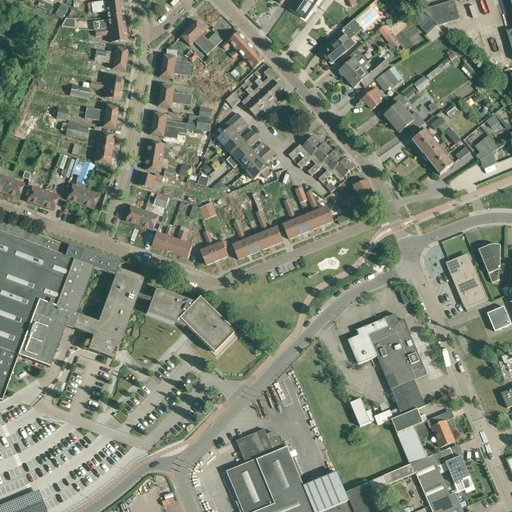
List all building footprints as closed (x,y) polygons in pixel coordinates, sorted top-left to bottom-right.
[(107,0),(109,20),(102,21),(103,31),(98,31),(98,38),(112,37),(113,42),(129,40),(124,0),(107,0)] [(294,0),(289,7),(306,19),(318,0),(294,0)] [(511,30),(507,32),(511,49),(511,0),(503,0),(511,28),(511,30)] [(461,20),(454,1),(423,11),(438,28),(461,20)] [(62,19),(67,10),(60,6),(55,15),(62,19)] [(368,30),(383,16),(375,6),(360,20),(368,30)] [(332,64),(347,52),(355,45),(350,40),(354,36),(355,37),(362,30),(363,31),(363,30),(354,20),(330,41),(334,46),(324,55),(332,64)] [(186,39),(193,46),(208,31),(201,24),(186,39)] [(395,39),(389,32),(383,37),(389,43),(390,43),(395,39)] [(258,70),(267,61),(238,34),(225,47),(232,53),(231,54),(246,68),(250,63),(258,70)] [(395,39),(390,43),(395,50),(400,46),(395,39)] [(129,70),(129,50),(111,49),(111,46),(99,46),(98,62),(113,62),(113,70),(129,70)] [(162,74),(163,108),(177,108),(177,106),(196,106),(196,93),(178,94),(178,76),(191,75),(191,69),(197,68),(197,58),(189,58),(190,63),(181,64),(181,51),(178,51),(178,58),(170,58),(171,73),(162,74)] [(339,72),(346,80),(366,64),(367,63),(357,51),(347,59),(349,63),(339,72)] [(371,69),(366,64),(346,80),(354,89),(361,83),(365,88),(373,81),(372,80),(389,66),(383,59),(371,69)] [(438,66),(439,67),(427,77),(429,80),(441,71),(441,70),(450,63),(447,59),(443,62),(444,62),(438,66)] [(470,65),(465,68),(473,79),(477,76),(470,65)] [(393,67),(390,70),(389,70),(376,81),(385,92),(399,82),(398,82),(402,78),(393,67)] [(263,84),(277,98),(284,92),(276,84),(280,80),(270,69),(264,74),(268,79),(263,84)] [(127,77),(112,74),(108,97),(123,100),(127,77)] [(277,98),(263,84),(259,79),(255,83),(259,88),(254,92),(267,107),(277,98)] [(267,107),(254,92),(250,88),(245,92),(250,96),(242,104),(245,107),(256,118),(267,107)] [(91,100),(93,93),(74,89),(73,96),(91,100)] [(378,100),(382,97),(376,90),(363,100),(372,111),(381,104),(378,100)] [(233,109),(241,101),(234,94),(226,101),(233,109)] [(392,126),(407,113),(401,107),(406,103),(398,94),(391,103),(395,108),(385,117),(392,126)] [(453,105),(445,111),(449,117),(457,111),(453,105)] [(89,108),(88,119),(102,121),(98,163),(115,165),(121,107),(106,106),(106,110),(89,108)] [(61,112),(59,119),(69,122),(71,115),(61,112)] [(157,138),(151,188),(157,189),(158,186),(163,186),(169,139),(189,141),(190,137),(199,138),(200,132),(213,133),(215,123),(200,122),(199,130),(188,129),(190,116),(172,113),(172,116),(161,114),(158,138),(157,138)] [(407,113),(392,126),(400,134),(410,125),(416,131),(425,124),(415,113),(411,117),(407,113)] [(456,145),(461,141),(442,117),(431,126),(435,131),(438,128),(444,135),(446,133),(456,145)] [(233,127),(229,129),(226,132),(226,133),(218,140),(225,148),(239,136),(236,132),(246,123),(242,118),(239,121),(236,124),(232,120),(229,123),(233,127)] [(69,130),(68,136),(87,139),(88,132),(69,130)] [(243,140),(239,136),(225,148),(233,156),(257,135),(253,131),(243,140)] [(441,176),(454,166),(426,132),(413,142),(441,176)] [(233,156),(227,161),(235,169),(240,165),(254,152),(250,148),(260,139),(257,135),(233,156)] [(308,160),(323,146),(314,137),(303,148),(301,145),(289,156),(293,160),(301,153),(306,158),(308,160)] [(483,158),(493,150),(485,141),(476,149),(483,158)] [(308,160),(306,158),(298,166),(301,170),(312,160),(317,165),(319,167),(333,154),(325,145),(323,146),(308,160)] [(257,156),(254,152),(240,165),(247,173),(271,152),(268,148),(257,156)] [(460,161),(470,153),(466,148),(456,156),(460,161)] [(45,161),(52,163),(55,152),(49,149),(45,161)] [(271,152),(247,173),(254,181),(261,175),(266,180),(271,175),(267,170),(268,169),(264,164),(275,156),(271,152)] [(319,167),(317,165),(308,172),(312,177),(323,167),(327,172),(329,174),(344,161),(336,152),(333,154),(319,167)] [(329,174),(327,172),(319,180),(323,184),(334,174),(341,182),(344,179),(343,179),(355,168),(346,159),(344,161),(329,174)] [(213,169),(208,164),(203,169),(207,174),(213,169)] [(0,193),(13,194),(13,183),(0,183),(0,193)] [(306,187),(298,190),(303,204),(311,201),(306,187)] [(70,203),(99,209),(101,195),(73,189),(70,203)] [(58,211),(61,202),(33,193),(30,202),(58,211)] [(170,209),(171,202),(158,200),(157,207),(170,209)] [(217,204),(203,207),(205,220),(219,217),(217,204)] [(194,216),(200,217),(203,208),(197,206),(194,216)] [(128,224),(157,231),(162,213),(155,212),(154,217),(131,211),(128,224)] [(282,231),(283,233),(238,250),(241,258),(338,223),(334,212),(282,231)] [(0,401),(1,402),(18,357),(49,368),(65,326),(93,336),(88,350),(113,360),(123,334),(122,334),(135,298),(150,303),(146,314),(184,328),(184,326),(213,354),(234,333),(199,298),(192,305),(193,303),(155,289),(151,300),(136,295),(142,280),(117,271),(119,264),(68,246),(68,247),(0,221),(0,401)] [(159,234),(155,248),(191,259),(198,237),(186,234),(184,241),(159,234)] [(500,247),(495,246),(490,247),(479,251),(492,284),(500,281),(496,272),(500,271),(499,268),(500,267),(500,247)] [(205,257),(209,266),(233,256),(229,247),(205,257)] [(457,284),(459,289),(460,291),(458,292),(465,308),(486,299),(468,256),(447,264),(455,284),(457,284)] [(511,325),(504,307),(488,314),(495,332),(511,325)] [(393,420),(417,410),(425,407),(414,381),(427,375),(404,320),(398,322),(395,315),(384,319),(357,331),(359,336),(348,341),(358,365),(377,357),(399,409),(390,412),(393,420)] [(507,409),(511,407),(511,389),(501,394),(507,409)] [(361,400),(351,404),(360,427),(375,421),(370,411),(366,413),(361,400)] [(417,410),(393,420),(391,421),(397,434),(423,423),(417,410)] [(441,415),(423,423),(424,423),(426,422),(429,429),(432,428),(440,448),(455,442),(446,421),(444,422),(441,415)] [(424,423),(423,423),(397,434),(410,466),(433,456),(436,454),(433,446),(423,450),(419,439),(429,435),(424,423)] [(324,511),(349,502),(337,473),(304,487),(288,448),(285,449),(280,436),(273,433),(267,435),(265,430),(237,441),(246,464),(227,472),(243,511),(324,511)] [(436,454),(433,456),(437,467),(443,465),(442,462),(453,457),(450,449),(436,454)] [(433,456),(410,466),(384,477),(388,487),(417,475),(432,511),(472,511),(471,511),(462,511),(455,494),(449,496),(437,467),(433,456)] [(458,458),(446,463),(454,484),(461,481),(465,490),(473,487),(464,465),(462,466),(458,458)] [(47,511),(38,489),(0,505),(0,511),(47,511)] [(353,511),(349,502),(324,511),(353,511)]
